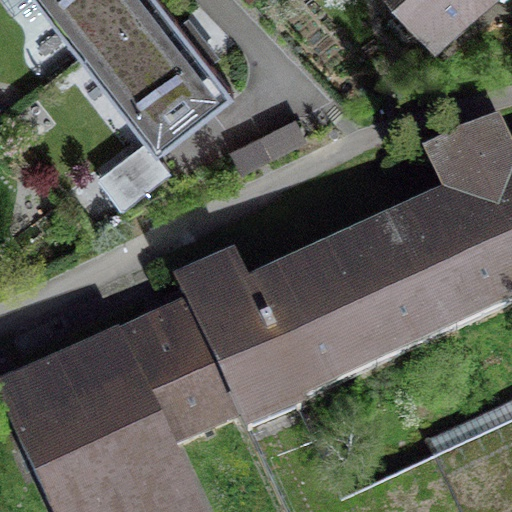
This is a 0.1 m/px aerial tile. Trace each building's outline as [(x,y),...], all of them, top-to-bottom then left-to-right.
[(39,0),(85,57),(157,0),(39,0)] [(231,93),(157,0),(85,57),(159,150),(231,93)] [(399,0),(441,48),(496,0),(399,0)] [(173,315),(0,394),(0,414),(44,511),(201,511),(175,455),(238,426),(243,436),(511,312),(511,142),(502,119),(422,156),(440,194),(247,282),(234,254),(160,288),(173,315)] [(441,462),(343,505),(326,511),(511,511),(511,414),(435,448),(441,462)]
